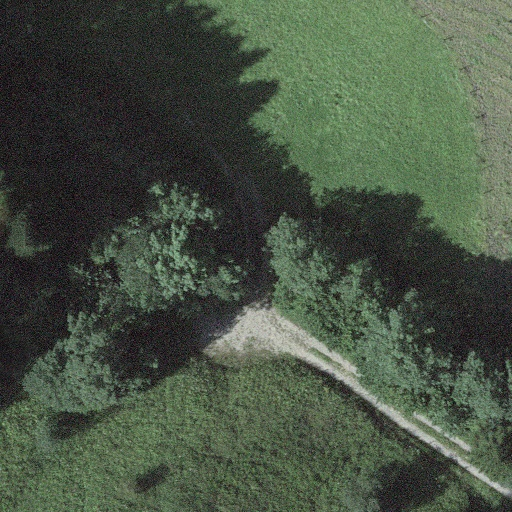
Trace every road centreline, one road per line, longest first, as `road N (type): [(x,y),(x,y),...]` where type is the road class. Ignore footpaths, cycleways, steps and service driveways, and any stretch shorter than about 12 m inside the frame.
road 1 (track): [(253,313),(255,218),(243,177),(129,63),(83,0)]
road 2 (track): [(253,313),(511,485)]
